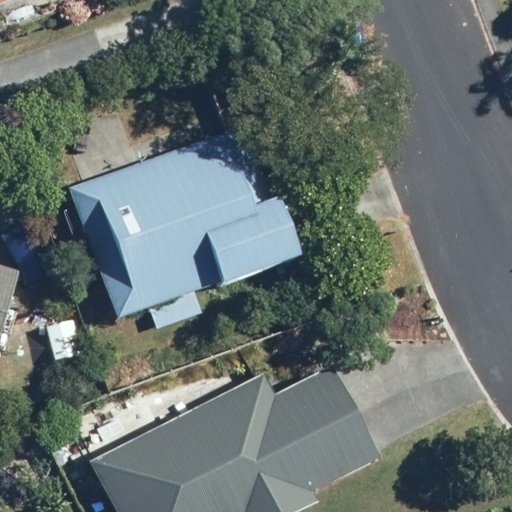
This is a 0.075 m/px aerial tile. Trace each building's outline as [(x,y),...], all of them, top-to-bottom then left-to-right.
[(0,0),(0,14),(34,0),(0,0)] [(246,135),(72,197),(119,330),(152,319),(158,336),(203,319),(198,303),(223,294),(226,302),(302,274),(279,208),(273,210),(246,135)] [(0,276),(0,347),(19,282),(0,276)] [(49,332),(54,366),(78,362),(73,329),(49,332)] [(93,471),(113,511),(318,511),(313,501),(380,468),(334,375),(276,404),(265,383),(152,439),(146,427),(107,446),(114,461),(93,471)]
